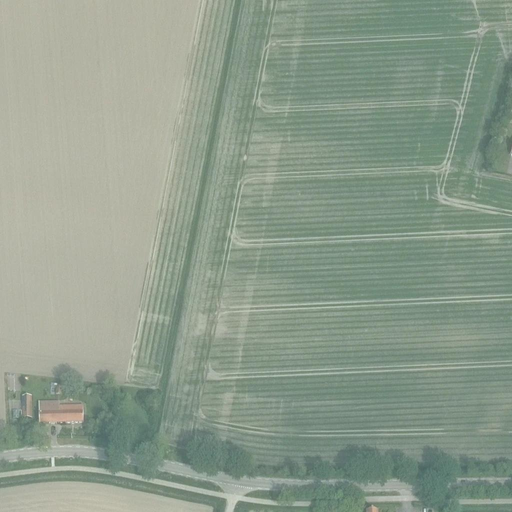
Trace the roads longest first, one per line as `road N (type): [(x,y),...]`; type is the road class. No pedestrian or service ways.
road 1 (tertiary): [(236,481),(511,484)]
road 2 (tertiary): [(0,457),(97,452),(236,481)]
